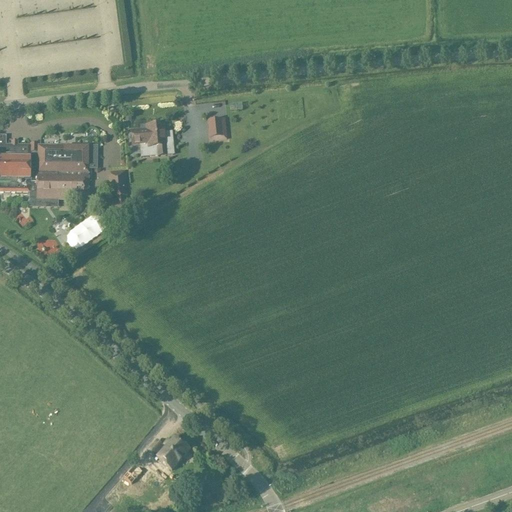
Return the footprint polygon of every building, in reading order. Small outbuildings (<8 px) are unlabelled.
[(210,133),(211,138),(212,138),(218,138),(218,142),(227,141),(225,121),(213,122),(214,133),(210,133)] [(157,158),(156,148),(172,147),(171,134),(164,134),(163,126),(145,128),(145,131),(131,132),(132,147),(147,145),(148,159),(157,158)] [(0,193),(29,194),(29,202),(36,202),(89,203),(89,177),(88,177),(88,147),(37,147),(37,145),(29,144),(29,147),(5,146),(5,137),(0,137),(0,193)] [(121,167),(120,145),(105,145),(106,167),(121,167)] [(125,203),(124,197),(127,196),(125,172),(110,173),(112,198),(115,198),(115,203),(99,205),(100,220),(101,220),(109,231),(114,228),(114,219),(126,219),(125,203)] [(55,233),(70,258),(86,248),(71,223),(55,233)] [(157,459),(172,472),(191,451),(176,438),(157,459)] [(164,447),(155,441),(147,451),(155,458),(164,447)] [(132,486),(143,473),(135,466),(123,479),(132,486)]
